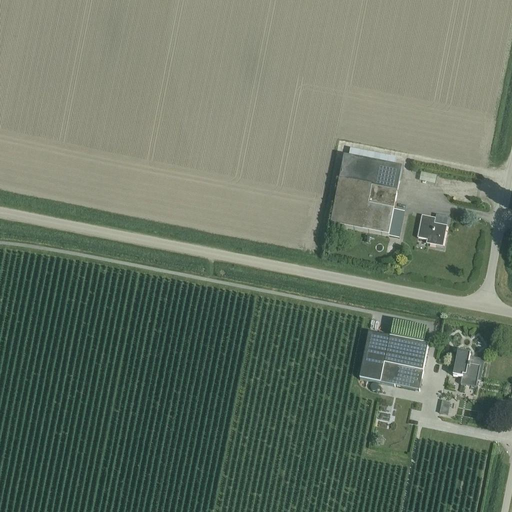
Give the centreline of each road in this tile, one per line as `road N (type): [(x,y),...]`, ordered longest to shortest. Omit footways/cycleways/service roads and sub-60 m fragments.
road 1 (unclassified): [(483,306),(0,211)]
road 2 (unclassified): [(483,306),(511,155)]
